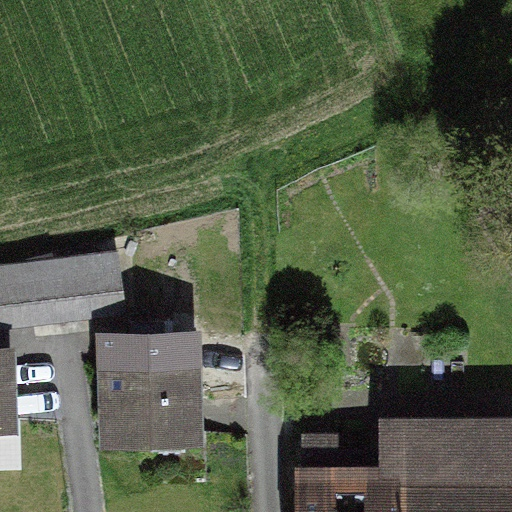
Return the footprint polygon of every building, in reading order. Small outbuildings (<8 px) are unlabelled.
[(475,208),(504,195),(487,159),(459,172),(475,208)] [(80,262),(51,265),(58,316),(86,313),(80,262)] [(29,320),(58,316),(51,265),(22,269),(29,320)] [(104,442),(189,439),(187,365),(132,366),(131,337),(101,338),(104,442)] [(298,511),(511,511),(511,426),(378,427),(378,498),(331,498),(331,441),(300,441),(300,498),(298,498),(298,511)]
